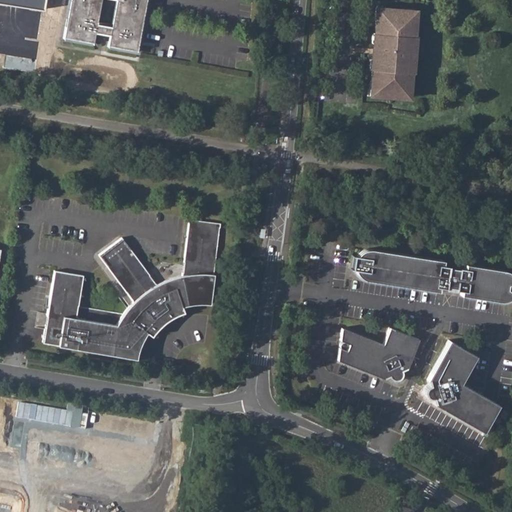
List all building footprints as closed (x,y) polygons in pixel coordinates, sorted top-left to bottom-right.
[(0,0),(0,3),(42,10),(43,0),(0,0)] [(69,0),(63,38),(92,43),(94,33),(109,36),(107,46),(137,51),(146,0),(69,0)] [(381,13),(375,13),(375,19),(374,33),(377,33),(376,38),(373,38),(373,44),(372,57),(371,63),(374,64),(374,69),(371,68),(370,82),(369,82),(369,89),(375,89),(375,95),(403,97),(403,91),(409,92),(410,85),(409,85),(410,72),(409,72),(410,62),(413,62),(414,46),(411,46),(412,36),(413,36),(414,23),(415,23),(415,16),(409,16),(410,10),(382,8),(381,13)] [(53,270),(41,342),(135,357),(138,347),(140,341),(143,335),(147,329),(152,323),(159,317),(164,313),(171,309),(182,305),(189,304),(195,303),(201,303),(208,303),(218,223),(188,219),(181,276),(174,277),(169,279),(162,281),(156,284),(121,237),(97,254),(121,286),(133,301),(130,304),(126,309),(123,313),(77,306),(82,275),(53,270)] [(352,254),(350,267),(354,268),(355,270),(357,274),(361,277),(366,279),(439,290),(439,288),(445,288),(445,286),(455,287),(455,290),(460,291),(460,294),(497,300),(501,301),(505,301),(509,300),(511,298),(511,297),(511,274),(511,275),(509,272),(505,270),(502,269),(465,264),(465,268),(459,267),(459,268),(450,267),(450,266),(443,264),(443,260),(380,250),(369,248),(366,248),(363,249),(360,250),(357,254),(352,254)] [(407,368),(418,338),(389,327),(383,344),(341,327),(340,340),(349,343),(346,350),(339,347),(337,359),(384,378),(389,375),(390,377),(392,379),(394,379),(396,379),(398,379),(399,378),(401,376),(402,374),(402,372),(402,371),(401,370),(407,368)] [(476,355),(449,339),(426,378),(428,383),(427,384),(426,384),(425,386),(423,387),(423,389),(423,391),(423,393),(424,395),(426,396),(428,397),(429,397),(431,397),(433,402),(482,431),(498,404),(460,382),(476,355)] [(0,511),(15,511),(17,501),(0,497),(0,511)]
